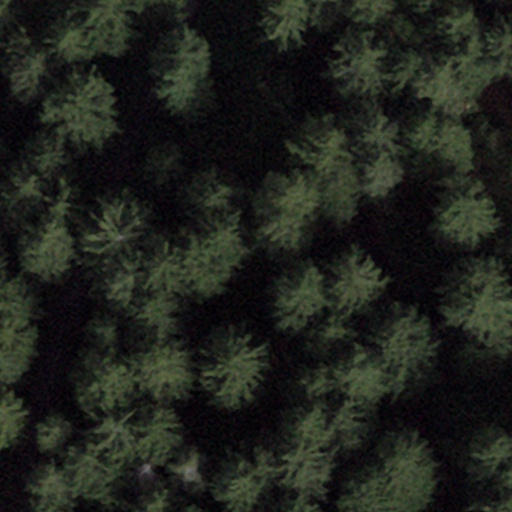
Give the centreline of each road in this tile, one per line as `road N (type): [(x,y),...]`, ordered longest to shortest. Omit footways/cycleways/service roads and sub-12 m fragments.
road 1 (track): [(123,164),(27,455),(26,511)]
road 2 (track): [(174,0),(123,164)]
